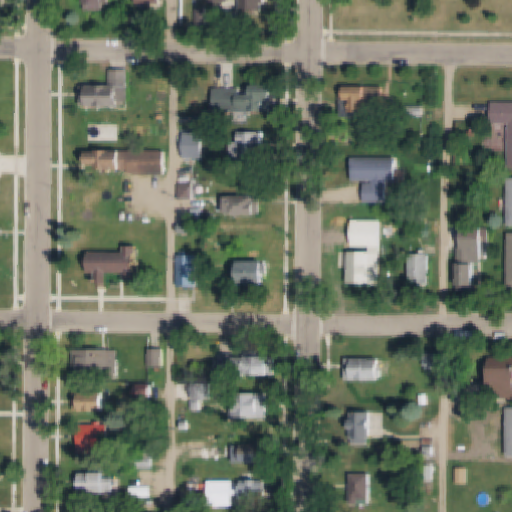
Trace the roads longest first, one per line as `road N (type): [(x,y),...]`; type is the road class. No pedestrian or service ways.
road 1 (residential): [(307,511),(313,0)]
road 2 (tertiary): [(41,511),(45,0)]
road 3 (residential): [(511,323),(43,321)]
road 4 (residential): [(511,55),(45,50)]
